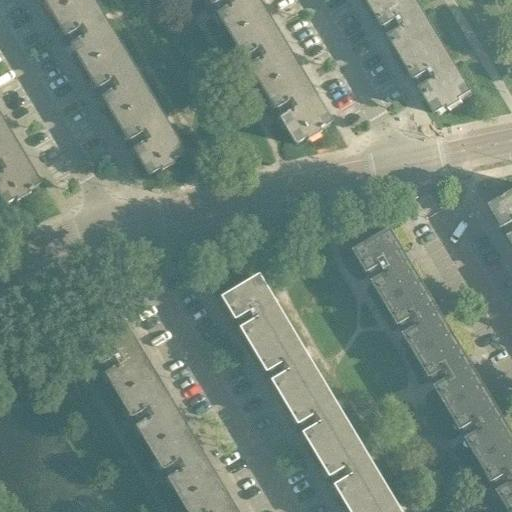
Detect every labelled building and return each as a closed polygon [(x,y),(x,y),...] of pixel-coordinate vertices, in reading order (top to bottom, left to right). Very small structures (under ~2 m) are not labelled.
[(42,0),(52,15),(77,0),(42,0)] [(86,0),(77,0),(52,15),(83,67),(115,48),(86,0)] [(262,17),(251,0),(208,0),(230,36),(262,17)] [(414,0),(383,0),(374,6),(405,57),(437,38),(414,0)] [(262,17),(230,36),(261,88),(293,69),(262,17)] [(472,96),(437,38),(405,57),(439,115),(449,110),(451,112),(463,104),(462,102),(472,96)] [(115,48),(83,67),(114,119),(147,100),(115,48)] [(293,69),(261,88),(295,146),(305,140),(306,142),(319,135),(318,132),(328,126),(293,69)] [(181,157),(147,100),(114,119),(149,177),(158,171),(160,173),(172,166),(171,163),(181,157)] [(37,187),(2,130),(0,131),(0,199),(4,207),(14,201),(15,203),(28,196),(27,193),(37,187)] [(511,194),(493,206),(507,229),(511,236),(511,237),(511,238),(511,194)] [(358,251),(371,274),(372,274),(377,282),(376,282),(391,307),(425,288),(391,231),(358,251)] [(220,298),(234,321),(235,321),(240,329),(239,329),(253,354),(287,334),(254,278),(220,298)] [(456,339),(425,288),(391,307),(403,327),(403,326),(408,334),(407,334),(422,359),(456,339)] [(86,343),(99,366),(100,366),(105,374),(104,374),(118,398),(151,378),(119,323),(86,343)] [(318,385),(287,334),(253,354),(265,373),(266,373),(271,381),(270,381),(284,405),(318,385)] [(488,393),(456,339),(422,359),(434,379),(435,379),(440,387),(439,387),(454,413),(488,393)] [(182,429),(151,378),(118,398),(130,419),(131,418),(133,422),(136,426),(135,427),(148,449),(182,429)] [(349,437),(318,385),(284,405),(297,426),(297,425),(302,433),(301,434),(315,457),(349,437)] [(511,433),(488,393),(454,413),(465,431),(466,431),(471,439),(470,439),(485,464),(511,447),(511,433)] [(214,482),(182,429),(148,449),(162,471),(162,470),(167,478),(166,479),(180,502),(214,482)] [(380,490),(349,437),(315,457),(328,478),(329,478),(333,486),(347,510),(380,490)] [(511,447),(485,464),(497,484),(497,483),(502,491),(501,492),(511,509),(511,447)] [(231,511),(214,482),(180,502),(186,511),(231,511)] [(393,511),(380,490),(347,510),(348,511),(393,511)]
